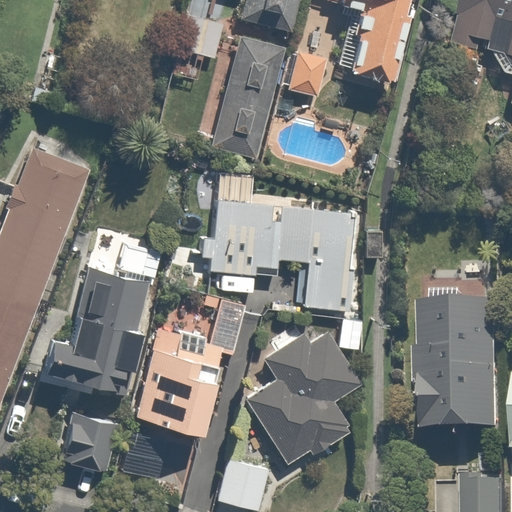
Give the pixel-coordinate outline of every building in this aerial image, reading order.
[(223,21),(208,19),(210,0),(193,0),(186,55),(203,58),(204,52),(218,54),(223,21)] [(246,0),(242,17),(304,33),(312,0),(246,0)] [(424,0),(338,0),(338,4),(375,15),(357,76),(398,88),(424,0)] [(489,42),(487,49),(510,77),(511,77),(511,0),(459,0),(450,31),(489,42)] [(293,51),(238,39),(213,147),(268,160),(293,51)] [(335,59),(297,51),(288,91),(326,99),(335,59)] [(0,423),(93,166),(31,144),(0,228),(0,423)] [(247,205),(219,202),(216,238),(204,237),(202,260),(214,262),(213,275),(258,279),(259,271),(281,273),(282,263),(308,265),(304,310),(352,314),(360,218),(321,215),(322,201),(248,194),(247,205)] [(51,336),(39,381),(124,403),(133,371),(143,374),(152,339),(143,336),(166,250),(127,240),(118,275),(91,268),(72,341),(51,336)] [(160,320),(137,417),(211,436),(224,385),(214,382),(217,369),(221,370),(226,351),(234,353),(245,308),(220,302),(212,333),(160,320)] [(502,304),(429,305),(432,433),(505,432),(502,304)] [(278,375),(248,396),(291,458),(316,442),(324,454),(358,431),(335,397),(360,381),(337,347),(363,350),(366,320),(340,317),(337,346),(332,340),(318,350),(306,333),(267,359),(278,375)] [(125,425),(70,411),(57,464),(111,478),(125,425)] [(275,472),(227,459),(216,498),(264,511),(275,472)] [(466,480),(467,511),(511,511),(510,479),(466,480)]
